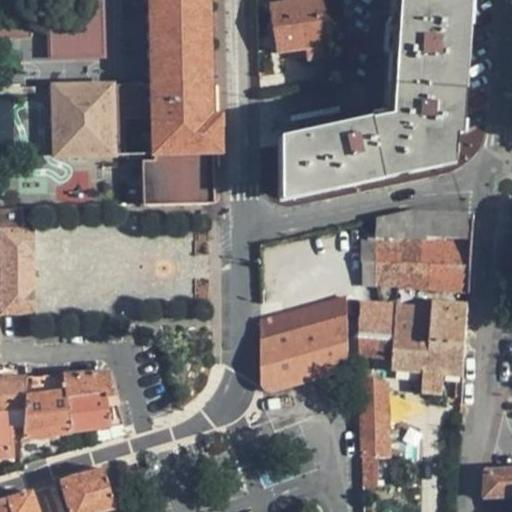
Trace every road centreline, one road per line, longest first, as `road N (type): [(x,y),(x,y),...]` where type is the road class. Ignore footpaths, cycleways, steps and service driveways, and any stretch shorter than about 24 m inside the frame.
road 1 (residential): [(499,186),(239,231)]
road 2 (residential): [(472,446),(499,186)]
road 3 (residential): [(239,231),(239,0)]
road 4 (residential): [(39,475),(196,425),(227,403)]
road 5 (residential): [(499,186),(508,0)]
road 6 (residential): [(227,403),(240,369),(239,231)]
